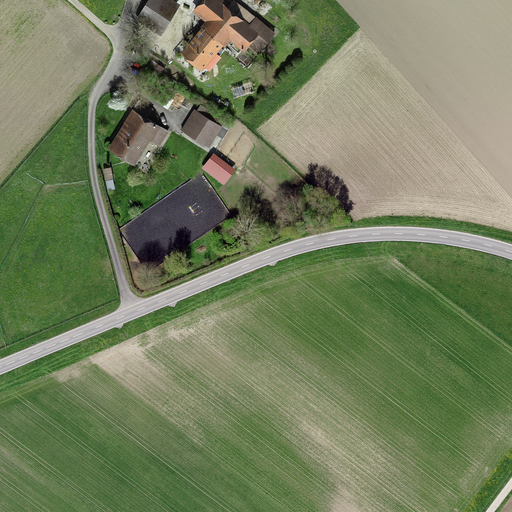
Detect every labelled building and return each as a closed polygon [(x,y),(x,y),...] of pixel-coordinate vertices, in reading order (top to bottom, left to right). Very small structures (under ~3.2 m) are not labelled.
[(169,0),(151,0),(140,19),(159,31),(176,4),(169,0)] [(218,0),(202,0),(195,8),(211,22),(194,41),(184,51),(201,66),(221,43),(218,41),(225,33),(242,48),(249,39),(260,48),(272,32),(257,19),(251,27),(218,0)] [(131,158),(145,136),(159,144),(167,131),(146,117),(152,108),(139,100),(133,110),(137,113),(115,148),(131,158)] [(196,125),(191,135),(208,146),(212,139),(208,136),(217,124),(203,115),(196,125)] [(223,182),(232,170),(213,155),(204,167),(223,182)]
